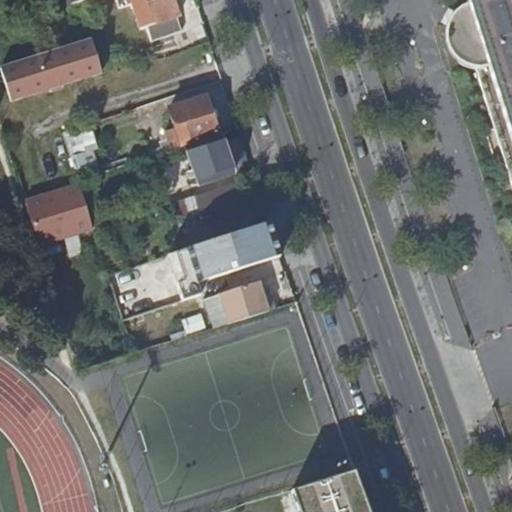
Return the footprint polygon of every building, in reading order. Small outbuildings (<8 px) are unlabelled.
[(0,0),(0,23),(3,23),(11,20),(4,0),(0,0)] [(76,0),(68,3),(54,7),(57,16),(60,26),(94,16),(92,6),(96,4),(95,0),(76,0)] [(130,0),(140,28),(145,26),(150,40),(180,30),(175,15),(177,14),(172,0),(130,0)] [(511,0),(463,0),(466,9),(463,16),(457,28),(448,31),(452,49),(460,47),(466,66),(473,75),(478,77),(494,131),(511,189),(511,0)] [(54,7),(43,10),(46,19),(57,16),(54,7)] [(43,10),(29,15),(40,54),(56,49),(52,38),(46,19),(43,10)] [(52,38),(56,49),(63,47),(59,36),(52,38)] [(97,39),(1,67),(11,104),(108,76),(97,39)] [(172,148),(197,140),(196,137),(219,130),(215,118),(220,116),(217,106),(211,107),(207,94),(174,104),(178,119),(175,120),(176,125),(167,128),(172,148)] [(99,147),(91,121),(63,130),(78,178),(101,170),(94,148),(99,147)] [(222,136),(186,147),(198,183),(233,172),(222,136)] [(239,230),(226,184),(158,205),(163,221),(190,213),(190,216),(198,213),(206,240),(239,230)] [(88,213),(92,225),(109,220),(147,209),(142,196),(88,213)] [(92,225),(107,273),(145,261),(143,257),(122,263),(109,220),(92,225)] [(184,291),(285,266),(275,226),(174,251),(184,291)] [(107,273),(121,321),(150,312),(144,294),(138,275),(148,272),(145,261),(107,273)] [(144,294),(150,312),(181,303),(176,283),(144,294)] [(216,296),(226,325),(266,312),(257,283),(216,296)] [(202,314),(182,319),(186,334),(206,328),(202,314)] [(368,511),(354,470),(291,489),(298,511),(368,511)]
